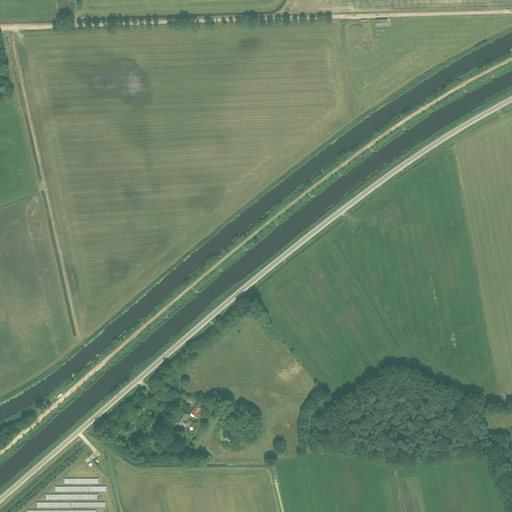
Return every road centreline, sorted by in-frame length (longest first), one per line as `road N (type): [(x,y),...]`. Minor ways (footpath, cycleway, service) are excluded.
road 1 (unclassified): [(0,500),(341,210),(511,99)]
road 2 (track): [(0,452),(270,220),(382,135),(511,58)]
road 3 (track): [(511,24),(427,69),(293,162),(62,357),(0,396)]
road 4 (track): [(511,12),(0,28)]
road 5 (track): [(489,453),(355,450),(334,440)]
